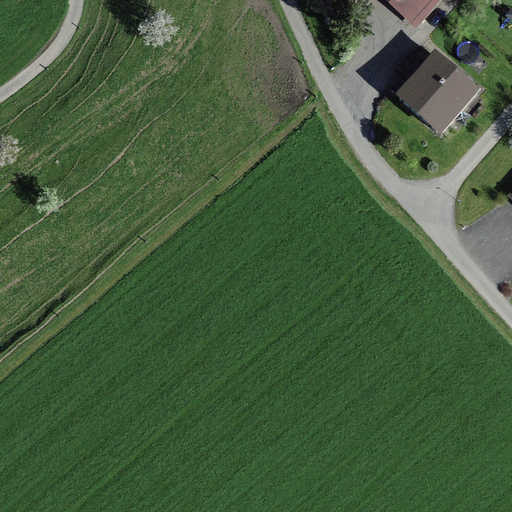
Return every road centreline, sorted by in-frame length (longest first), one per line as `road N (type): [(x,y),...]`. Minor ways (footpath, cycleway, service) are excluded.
road 1 (track): [(511,321),(374,170),(286,0)]
road 2 (track): [(511,110),(421,215)]
road 3 (track): [(77,0),(59,45),(0,95)]
